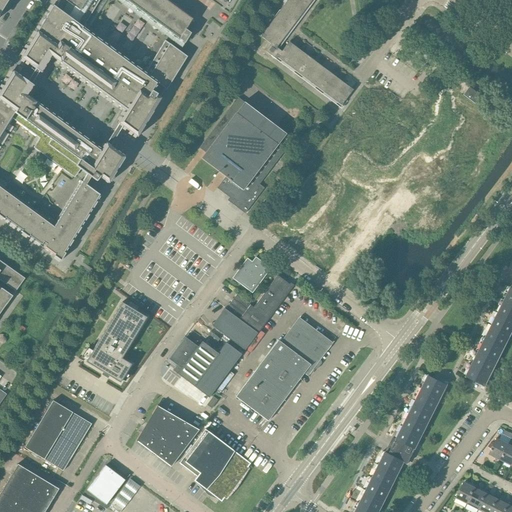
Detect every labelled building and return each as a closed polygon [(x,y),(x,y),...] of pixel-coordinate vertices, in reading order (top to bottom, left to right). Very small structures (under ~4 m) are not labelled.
[(0,0),(0,14),(8,0),(0,0)] [(112,134),(115,137),(122,127),(128,131),(137,137),(161,98),(160,98),(165,89),(166,90),(187,57),(179,51),(165,41),(145,73),(83,27),(99,0),(60,0),(55,8),(53,6),(20,58),(29,65),(30,65),(29,65),(35,69),(31,75),(35,78),(39,72),(41,73),(51,57),(125,111),(118,123),(118,124),(112,134)] [(139,10),(145,0),(126,0),(126,1),(139,10)] [(152,20),(164,0),(145,0),(139,10),(152,20)] [(166,30),(179,8),(167,0),(164,0),(152,20),(166,30)] [(301,0),(287,0),(285,4),(302,17),(310,7),(301,0)] [(285,4),(277,15),(294,28),(302,17),(285,4)] [(179,8),(166,30),(177,38),(184,44),(190,33),(186,30),(193,18),(179,8)] [(277,15),(269,26),(286,39),(287,38),(292,31),(294,28),(277,15)] [(266,33),(263,38),(265,40),(278,49),(286,39),(269,26),(264,32),(266,33)] [(265,40),(258,49),(269,57),(271,55),(276,59),(282,52),(281,52),(278,49),(265,40)] [(282,52),(276,59),(276,60),(286,67),(299,50),(294,46),(292,47),(287,44),(282,52)] [(299,50),(286,67),(297,76),(310,58),(300,50),(299,50)] [(308,83),(321,66),(310,58),(297,76),(308,83)] [(318,91),(331,74),(321,66),(308,83),(318,91)] [(35,78),(31,75),(27,82),(22,78),(21,78),(12,71),(0,91),(0,139),(4,132),(6,130),(12,119),(15,121),(19,124),(34,135),(35,136),(36,136),(39,139),(33,148),(69,174),(69,173),(75,164),(78,167),(77,168),(80,170),(87,174),(84,178),(88,181),(90,177),(97,182),(99,177),(108,184),(125,157),(110,146),(115,137),(112,134),(106,143),(101,150),(27,95),(33,86),(31,84),(35,78)] [(331,74),(318,91),(328,99),(341,82),(331,74)] [(341,82),(328,99),(339,107),(351,92),(346,88),(348,86),(341,82)] [(469,88),(464,95),(475,103),(480,96),(469,88)] [(385,106),(375,140),(408,150),(423,102),(390,92),(382,89),(377,104),(385,106)] [(238,97),(199,148),(205,153),(201,159),(225,177),(217,188),(229,198),(227,201),(245,214),(264,188),(259,184),(293,140),(238,97)] [(463,121),(446,152),(477,169),(502,125),(471,107),(465,104),(457,118),(463,121)] [(411,189),(390,221),(421,241),(451,194),(421,174),(415,171),(405,186),(411,189)] [(334,189),(313,217),(342,239),(372,198),(343,176),(338,172),(328,185),(334,189)] [(0,216),(61,261),(101,196),(86,185),(88,181),(84,178),(82,182),(80,181),(60,214),(53,224),(43,217),(41,215),(31,208),(29,206),(19,199),(16,197),(7,190),(4,189),(0,185),(0,216)] [(271,269),(255,257),(252,262),(247,258),(232,278),(252,293),(271,269)] [(0,312),(6,305),(6,304),(12,296),(0,287),(0,280),(15,292),(23,281),(24,279),(22,277),(0,261),(0,312)] [(241,317),(240,319),(242,320),(258,332),(258,333),(292,287),(277,276),(253,308),(250,305),(247,309),(244,314),(241,317)] [(236,295),(226,310),(240,320),(257,333),(258,332),(242,320),(240,319),(241,317),(244,314),(247,309),(250,305),(236,295)] [(511,321),(511,305),(504,301),(498,314),(511,321)] [(123,304),(86,363),(119,383),(130,365),(122,360),(120,359),(145,318),(123,304)] [(245,350),(257,333),(240,320),(226,310),(224,309),(212,326),(245,350)] [(508,334),(511,326),(511,321),(498,314),(491,326),(508,334)] [(331,344),(299,319),(281,342),(278,340),(235,397),(268,421),(304,374),(307,376),(313,368),(315,370),(317,369),(319,367),(321,364),(321,362),(319,360),(331,344)] [(502,346),(508,334),(491,326),(485,338),(502,346)] [(185,338),(169,359),(177,365),(175,367),(174,368),(172,370),(174,372),(209,397),(213,392),(241,354),(227,343),(218,354),(202,342),(198,347),(185,338)] [(495,360),(502,346),(485,338),(478,352),(495,360)] [(489,373),(495,360),(478,352),(472,365),(489,373)] [(61,358),(53,373),(59,377),(68,362),(62,358),(61,358)] [(482,386),(489,373),(472,365),(466,377),(482,386)] [(423,388),(439,396),(445,384),(429,376),(423,388)] [(433,409),(439,396),(423,388),(416,401),(433,409)] [(211,409),(218,400),(213,397),(207,405),(211,409)] [(426,422),(433,409),(416,401),(410,413),(426,422)] [(62,473),(91,426),(52,402),(23,449),(62,473)] [(170,467),(198,430),(158,406),(157,405),(145,425),(135,441),(136,442),(137,441),(170,467)] [(420,435),(426,422),(410,413),(403,427),(420,435)] [(397,440),(398,441),(413,448),(420,435),(403,427),(397,440)] [(242,457),(204,429),(204,430),(202,433),(179,463),(178,463),(196,477),(193,481),(195,482),(207,495),(211,492),(218,500),(221,502),(224,498),(225,499),(248,469),(247,468),(250,464),(242,457)] [(511,439),(511,437),(511,433),(505,430),(503,434),(511,439)] [(501,460),(509,444),(497,438),(495,442),(491,451),(489,454),(501,460)] [(386,453),(385,453),(402,461),(408,464),(415,449),(413,448),(398,441),(397,443),(396,442),(393,446),(390,445),(386,453)] [(511,465),(511,445),(509,444),(501,460),(511,465)] [(385,453),(379,466),(395,474),(402,461),(385,453)] [(44,511),(58,489),(17,464),(0,492),(0,511),(44,511)] [(389,486),(395,474),(379,466),(373,478),(389,486)] [(103,467),(86,490),(106,505),(124,480),(113,472),(112,473),(103,467)] [(373,478),(367,490),(383,498),(389,486),(373,478)] [(467,504),(476,488),(464,482),(456,499),(467,504)] [(479,510),(487,494),(476,488),(467,504),(479,510)] [(377,511),(383,498),(367,490),(360,503),(377,511)] [(482,511),(491,511),(498,500),(487,494),(479,510),(482,511)] [(506,511),(509,505),(498,500),(491,511),(506,511)] [(113,501),(110,506),(117,511),(120,511),(123,509),(113,501)] [(360,503),(355,511),(376,511),(377,511),(360,503)]
